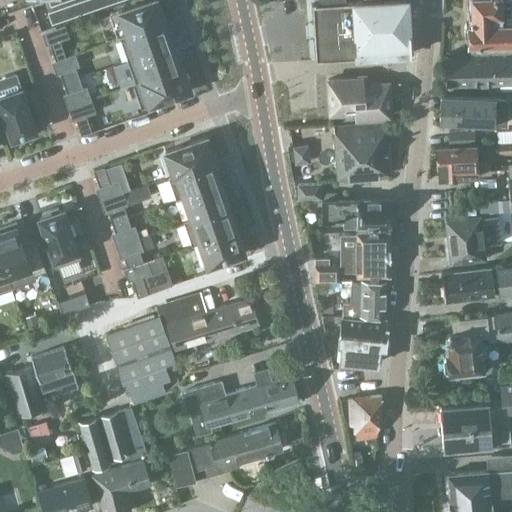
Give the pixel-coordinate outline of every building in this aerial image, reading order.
[(73,3),(77,15),(84,12),(80,0),(73,3)] [(84,12),(91,10),(88,0),(80,0),(84,12)] [(99,7),(96,0),(88,0),(91,10),(99,7)] [(119,37),(164,22),(156,0),(150,0),(119,11),(127,34),(119,37)] [(328,19),(326,0),(313,0),(313,5),(306,4),(309,59),(344,57),(344,46),(342,19),(328,19)] [(402,0),(341,4),(341,0),(326,0),(328,19),(342,19),(344,46),(345,50),(347,53),(350,56),(354,57),(411,54),(406,0),(402,0)] [(511,0),(470,0),(471,13),(468,13),(469,23),(466,23),(464,31),(466,40),(511,38),(511,0)] [(70,17),(77,15),(73,3),(66,5),(70,17)] [(70,17),(66,5),(59,8),(63,20),(70,17)] [(59,8),(51,10),(56,22),(63,20),(59,8)] [(48,25),(56,22),(51,10),(44,13),(48,25)] [(127,60),(172,45),(164,22),(119,37),(127,60)] [(60,40),(49,43),(55,60),(65,56),(60,40)] [(133,84),(182,66),(179,66),(172,45),(127,60),(127,61),(135,82),(132,83),(133,84)] [(447,86),(511,83),(511,56),(446,59),(447,86)] [(182,66),(133,84),(141,107),(190,90),(182,66)] [(63,83),(79,77),(75,67),(59,73),(63,83)] [(364,84),(363,76),(357,76),(358,78),(328,79),(330,113),(355,112),(355,119),(390,116),(389,95),(388,82),(364,84)] [(82,87),(79,77),(63,83),(66,92),(82,87)] [(18,81),(0,86),(0,106),(11,138),(15,137),(16,141),(33,135),(32,131),(35,130),(18,81)] [(441,95),(440,120),(493,123),(505,123),(506,99),(493,99),(493,98),(441,95)] [(92,132),(86,115),(75,119),(81,135),(92,132)] [(337,178),(388,174),(385,124),(333,127),(337,178)] [(511,130),(497,131),(498,141),(511,140),(511,130)] [(449,144),(474,143),(473,131),(448,132),(449,144)] [(173,175),(215,160),(206,137),(165,151),(173,175)] [(511,140),(498,141),(498,154),(511,152),(511,140)] [(475,160),(475,158),(474,145),(436,147),(438,176),(475,174),(475,173),(489,173),(488,159),(475,160)] [(215,160),(173,175),(167,176),(175,199),(183,196),(220,183),(212,162),(215,161),(215,160)] [(109,182),(103,166),(93,169),(99,186),(109,182)] [(511,177),(507,177),(509,199),(487,200),(488,212),(510,210),(510,207),(511,206),(511,177)] [(183,222),(228,206),(220,183),(183,196),(191,218),(183,221),(183,222)] [(298,197),(320,197),(320,183),(298,183),(298,197)] [(392,224),(392,211),(389,211),(389,198),(321,199),(321,220),(334,220),(334,218),(343,218),(343,227),(349,226),(389,226),(389,224),(392,224)] [(466,214),(475,213),(474,205),(465,206),(466,214)] [(111,222),(127,216),(124,206),(107,211),(111,222)] [(191,244),(236,229),(228,206),(183,222),(191,244)] [(59,211),(58,207),(41,213),(42,217),(39,218),(56,267),(80,258),(63,210),(59,211)] [(480,214),(444,219),(446,238),(444,238),(446,258),(449,258),(449,263),(485,258),(483,244),(509,242),(505,214),(480,217),(480,214)] [(130,226),(127,216),(111,222),(114,231),(130,226)] [(0,254),(8,275),(29,268),(31,275),(45,270),(35,242),(25,245),(22,242),(19,236),(21,235),(16,221),(0,227),(0,254)] [(236,229),(191,244),(191,245),(199,243),(207,265),(244,252),(236,229)] [(357,276),(386,275),(390,275),(389,230),(356,231),(357,250),(357,276)] [(139,237),(143,248),(153,245),(149,233),(139,237)] [(143,261),(139,250),(123,257),(127,267),(143,261)] [(8,275),(0,254),(0,290),(12,287),(8,275)] [(162,254),(147,260),(151,273),(166,267),(162,254)] [(340,262),(338,262),(329,263),(329,257),(315,257),(314,280),(340,280),(340,262)] [(511,264),(441,272),(444,301),(493,296),(492,292),(496,294),(500,293),(500,294),(511,293),(511,264)] [(147,292),(142,276),(131,279),(137,296),(147,292)] [(351,280),(349,302),(343,301),(341,315),(385,318),(386,281),(351,280)] [(62,313),(89,303),(85,291),(57,301),(62,313)] [(162,324),(167,323),(175,349),(258,323),(250,297),(206,311),(200,291),(156,305),(159,315),(162,324)] [(323,299),(323,311),(333,311),(333,299),(323,299)] [(41,324),(36,312),(24,316),(28,329),(41,324)] [(511,313),(493,315),(493,316),(452,320),(453,333),(450,333),(449,333),(445,337),(445,338),(446,355),(443,358),(444,370),(448,373),(448,375),(484,371),(482,356),(487,356),(486,344),(481,345),(480,336),(489,335),(489,340),(496,339),(496,342),(511,340),(511,313)] [(175,360),(162,324),(159,315),(105,334),(127,394),(130,393),(133,402),(165,391),(162,381),(169,379),(166,370),(175,367),(172,361),(175,360)] [(386,318),(385,318),(341,315),(338,341),(342,342),(340,359),(375,363),(377,345),(383,346),(386,318)] [(64,345),(31,357),(33,363),(4,372),(18,416),(43,408),(38,391),(42,389),(42,391),(55,386),(61,391),(77,385),(64,345)] [(221,380),(180,392),(185,414),(188,413),(195,436),(212,432),(210,427),(298,404),(290,376),(271,381),(267,369),(251,373),(254,385),(226,393),(221,380)] [(498,377),(487,379),(488,390),(500,389),(499,382),(498,377)] [(509,442),(507,410),(511,409),(511,380),(499,382),(500,389),(501,400),(440,405),(443,448),(509,442)] [(376,436),(381,395),(360,398),(360,397),(348,397),(349,424),(355,423),(355,439),(376,436)] [(95,416),(79,421),(93,468),(109,463),(107,457),(127,452),(128,452),(130,458),(147,453),(131,406),(118,410),(100,415),(95,416)] [(275,422),(267,424),(167,452),(176,483),(239,467),(237,459),(281,446),(275,422)] [(18,428),(0,433),(0,444),(15,453),(24,450),(18,428)] [(362,448),(354,450),(357,464),(365,463),(362,448)] [(82,451),(73,454),(78,470),(86,468),(82,451)] [(102,511),(125,511),(127,511),(131,511),(125,491),(149,484),(143,460),(92,474),(102,511)] [(449,511),(511,511),(511,467),(447,473),(450,502),(448,502),(449,511)] [(44,511),(67,511),(91,505),(83,477),(38,490),(44,511)]
